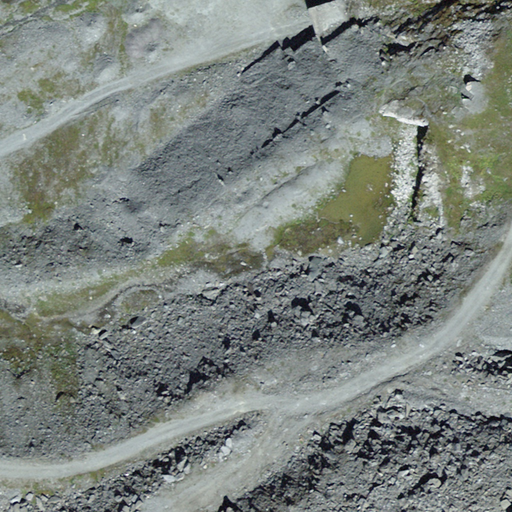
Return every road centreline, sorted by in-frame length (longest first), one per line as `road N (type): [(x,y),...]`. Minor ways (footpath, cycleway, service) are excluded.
road 1 (track): [(511,241),(435,346),(334,397),(249,403),(88,465),(0,468)]
road 2 (track): [(0,148),(117,84),(359,0)]
road 3 (track): [(278,405),(289,417),(282,435),(179,511)]
